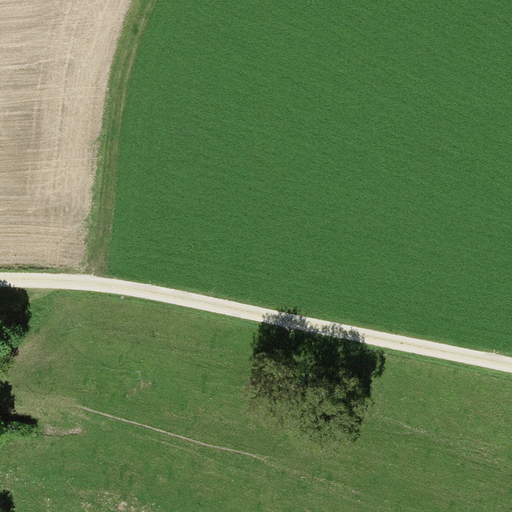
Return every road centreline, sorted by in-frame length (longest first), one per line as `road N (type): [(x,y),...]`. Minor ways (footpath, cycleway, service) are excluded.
road 1 (track): [(511,368),(191,300),(0,282)]
road 2 (track): [(85,285),(124,58),(149,0)]
